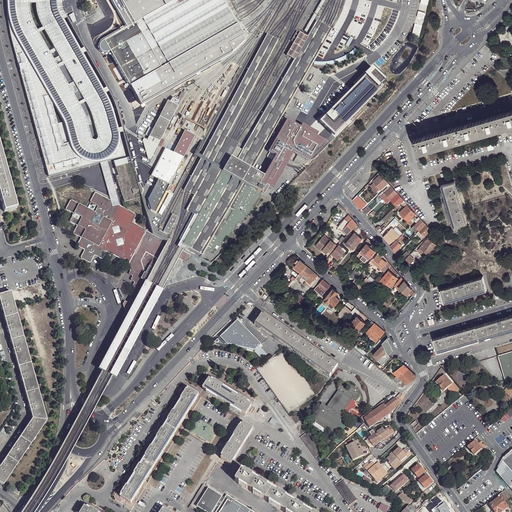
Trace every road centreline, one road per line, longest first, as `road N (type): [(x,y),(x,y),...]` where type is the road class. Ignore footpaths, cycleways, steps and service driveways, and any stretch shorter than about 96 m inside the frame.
road 1 (residential): [(61,511),(77,493),(108,491),(185,373),(225,359),(254,381),(348,511)]
road 2 (tertiary): [(287,242),(120,418)]
road 3 (residential): [(0,52),(50,240)]
road 4 (residential): [(405,318),(418,298),(416,284),(335,189)]
road 5 (residential): [(463,511),(401,422),(422,374)]
road 6 (residential): [(396,123),(417,175),(501,151),(511,157)]
road 7 (residential): [(0,455),(23,415),(0,326)]
road 8 (residential): [(287,242),(385,324)]
